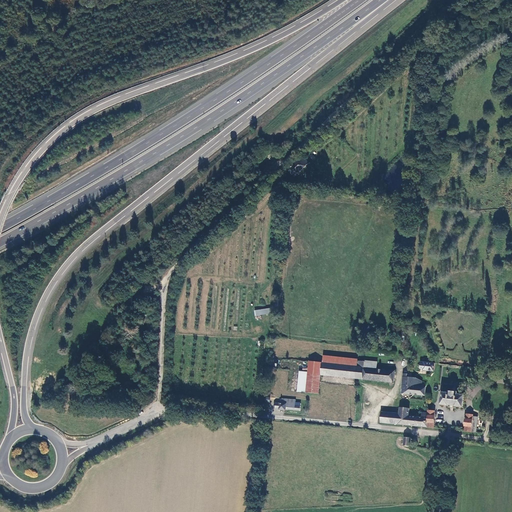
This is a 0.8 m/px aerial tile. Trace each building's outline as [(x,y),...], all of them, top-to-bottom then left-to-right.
[(308,163),(302,156),(288,170),(294,177),(308,163)] [(276,183),(266,194),(270,198),(272,195),(272,194),(280,186),(276,183)] [(321,376),(356,379),(358,361),(358,359),(323,355),(322,363),(309,362),(308,372),(299,371),(297,392),(319,394),(321,376)] [(356,379),(394,384),(395,371),(377,369),(364,367),(365,362),(358,361),(356,379)] [(365,361),(365,362),(364,367),(377,369),(377,362),(365,361)] [(423,370),(433,371),(434,363),(421,362),(420,368),(423,369),(423,370)] [(422,387),(415,387),(416,378),(411,378),(412,375),(403,374),(401,394),(425,396),(426,388),(422,387)] [(456,407),(464,408),(465,396),(458,395),(458,393),(449,392),(449,394),(442,394),(441,405),(449,406),(449,405),(456,406),(456,407)] [(280,399),(280,404),(276,403),(274,404),(274,407),(275,409),(279,409),(279,410),(281,410),(284,410),(286,410),(286,409),(300,410),(301,404),(295,403),(295,400),(280,399)] [(382,413),(381,424),(427,427),(428,413),(422,413),(422,417),(408,416),(409,410),(399,409),(399,414),(382,413)] [(435,412),(428,411),(428,413),(427,427),(434,428),(434,424),(435,424),(435,416),(434,416),(435,412)] [(465,427),(465,432),(475,433),(477,418),(473,417),(473,415),(467,415),(466,420),(465,419),(464,427),(465,427)]
